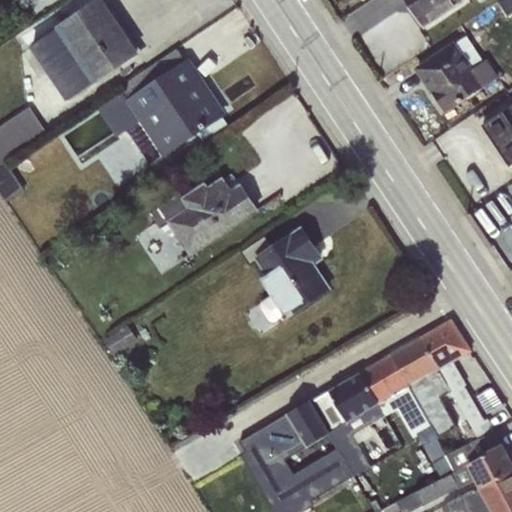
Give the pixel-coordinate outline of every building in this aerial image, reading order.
[(56,30),(32,46),(68,100),(137,54),(100,0),(99,0),(56,29),(56,30)] [(406,0),(424,26),(462,0),(406,0)] [(466,37),(417,70),(444,111),(497,76),(486,60),(483,62),(466,37)] [(128,99),(185,61),(176,48),(120,87),(122,90),(128,99)] [(128,99),(122,90),(96,107),(116,137),(126,131),(149,165),(196,133),(222,117),(185,61),(128,99)] [(502,112),(482,126),(509,167),(511,165),(511,105),(509,108),(511,112),(511,127),(511,128),(502,112)] [(30,107),(0,127),(0,162),(46,130),(30,107)] [(222,117),(196,133),(203,144),(228,127),(222,117)] [(6,163),(0,167),(0,193),(6,202),(24,190),(6,163)] [(180,192),(150,213),(161,229),(168,225),(189,256),(256,211),(240,187),(233,191),(223,177),(208,186),(205,182),(183,197),(180,192)] [(305,254),(313,248),(301,229),(272,248),(264,237),(243,251),(250,263),(255,260),(266,276),(260,279),(271,295),(261,302),(259,309),(268,321),(274,323),(285,316),(286,317),(328,289),(313,266),(305,254)] [(315,247),(313,248),(305,254),(313,266),(323,259),(315,247)] [(450,322),(420,339),(451,392),(477,438),(493,431),(487,419),(483,421),(460,380),(462,379),(452,362),(470,350),(450,322)] [(127,325),(104,340),(113,356),(137,341),(127,325)] [(420,339),(389,356),(407,387),(419,408),(437,439),(456,427),(440,398),(451,392),(420,339)] [(389,356),(359,374),(380,410),(394,402),(391,397),(407,387),(389,356)] [(380,410),(359,374),(314,400),(332,430),(328,433),(330,436),(338,449),(354,475),(370,466),(352,436),(384,418),(380,410)] [(330,436),(328,433),(309,400),(239,442),(245,452),(280,511),(302,511),(313,506),(310,501),(354,475),(338,449),(294,473),(287,460),(330,436)] [(419,408),(402,418),(414,439),(417,437),(441,477),(455,470),(446,454),(437,439),(419,408)] [(477,438),(446,454),(455,470),(441,477),(397,502),(402,511),(411,511),(474,479),(478,488),(511,470),(511,467),(493,431),(477,438)] [(280,511),(245,452),(240,455),(274,511),(280,511)] [(511,511),(511,470),(478,488),(442,507),(444,511),(449,511),(451,511),(511,511)]
